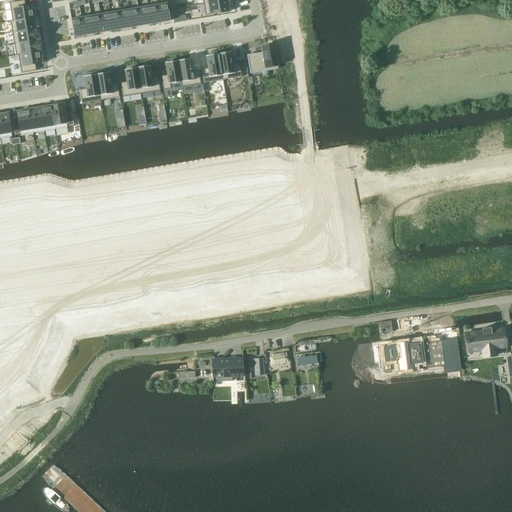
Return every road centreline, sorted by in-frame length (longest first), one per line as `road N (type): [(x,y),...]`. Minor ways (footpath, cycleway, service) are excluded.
road 1 (residential): [(314,189),(0,235)]
road 2 (residential): [(511,158),(314,189)]
road 3 (residential): [(58,59),(255,28)]
road 4 (residential): [(291,22),(314,189)]
